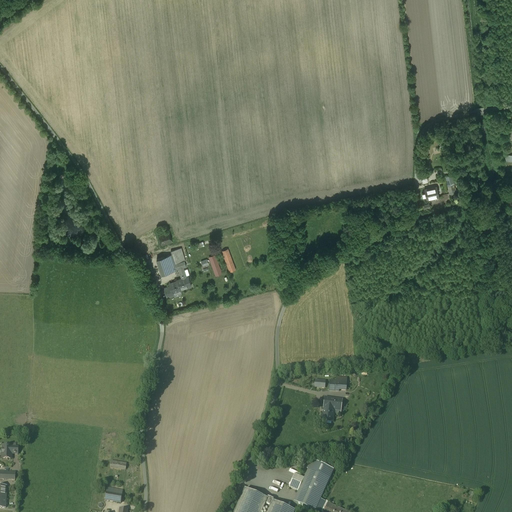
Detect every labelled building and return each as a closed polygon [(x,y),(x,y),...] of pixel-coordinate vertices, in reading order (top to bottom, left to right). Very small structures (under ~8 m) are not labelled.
[(511,153),(503,153),(503,163),(510,164),(511,153)] [(452,175),(446,177),(449,194),(456,193),(455,190),(458,190),(457,187),(455,188),(452,175)] [(437,186),(425,189),(427,199),(439,197),(437,186)] [(169,231),(158,234),(162,245),(171,242),(172,240),(169,231)] [(181,248),(171,251),(172,254),(175,264),(185,261),(181,248)] [(236,270),(228,249),(223,251),(231,272),(236,270)] [(172,254),(157,259),(162,274),(177,269),(175,264),(172,254)] [(223,274),(216,255),(210,257),(217,276),(223,274)] [(185,261),(175,264),(177,269),(183,267),(186,266),(185,261)] [(186,277),(183,267),(178,268),(182,278),(177,280),(177,281),(180,289),(191,285),(188,276),(186,277)] [(180,289),(177,281),(169,284),(170,286),(164,288),(167,297),(174,295),(173,293),(181,290),(180,289)] [(316,388),(326,388),(326,380),(316,380),(316,388)] [(347,382),(336,381),(336,382),(335,392),(339,392),(339,390),(346,390),(347,382)] [(342,401),(325,399),(324,409),(325,410),(334,411),(340,412),(341,410),(342,410),(342,409),(341,409),(342,401)] [(334,411),(325,410),(323,420),(332,421),(334,411)] [(12,446),(3,446),(2,458),(12,459),(12,454),(18,454),(18,447),(12,447),(12,446)] [(126,464),(111,461),(110,467),(125,470),(126,464)] [(16,472),(0,471),(0,479),(15,480),(16,472)] [(311,471),(296,503),(315,511),(329,479),(311,471)] [(123,491),(107,489),(105,501),(121,503),(123,491)] [(295,511),(273,502),(274,500),(268,498),(267,499),(245,490),(234,511),(262,511),(266,504),(270,506),(267,511),(295,511)]
